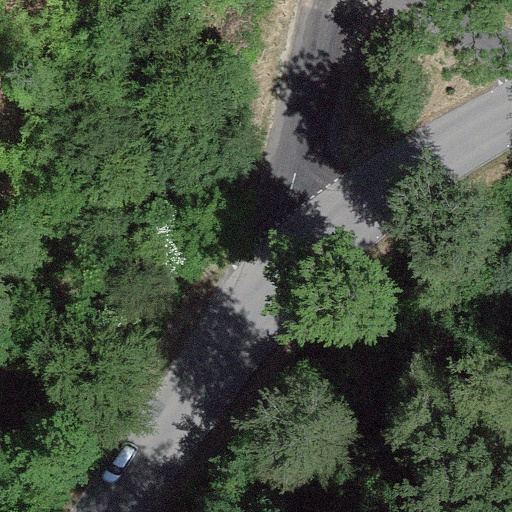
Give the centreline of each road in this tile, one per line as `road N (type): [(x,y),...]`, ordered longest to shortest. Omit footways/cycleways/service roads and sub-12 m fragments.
road 1 (unclassified): [(269,280),(387,189),(511,113)]
road 2 (unclassified): [(338,0),(269,280)]
road 3 (unclassified): [(110,511),(269,280)]
